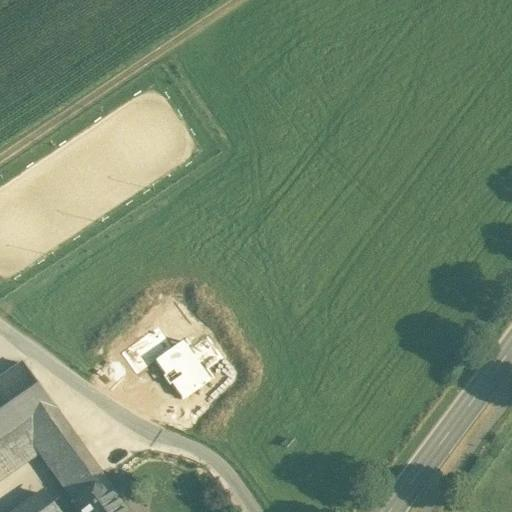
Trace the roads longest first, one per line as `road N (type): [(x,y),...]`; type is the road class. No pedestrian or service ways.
road 1 (unclassified): [(244,511),(213,458),(0,335)]
road 2 (secondary): [(511,342),(385,511)]
